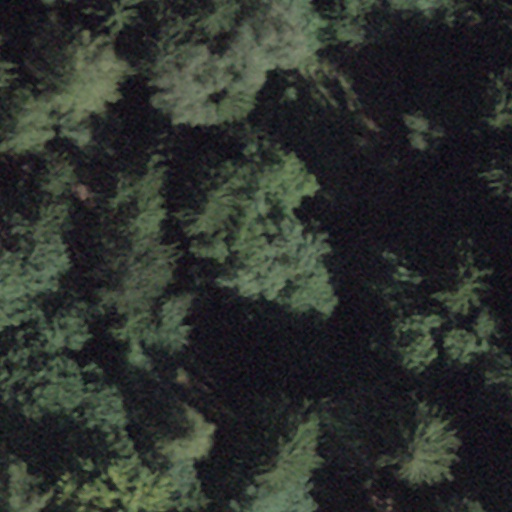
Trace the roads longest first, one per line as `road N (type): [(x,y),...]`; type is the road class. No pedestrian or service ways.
road 1 (motorway): [(511,188),(0,94)]
road 2 (motorway): [(0,328),(511,415)]
